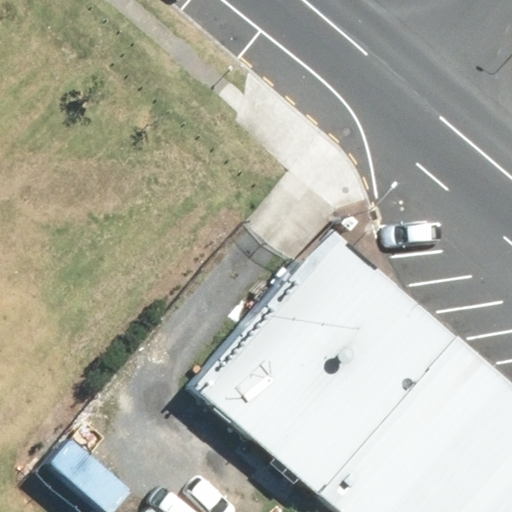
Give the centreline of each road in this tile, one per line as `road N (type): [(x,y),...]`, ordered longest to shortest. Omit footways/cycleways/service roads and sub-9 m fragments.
road 1 (secondary): [(296,0),(409,94)]
road 2 (secondary): [(409,94),(511,184)]
road 3 (residential): [(409,94),(488,0)]
